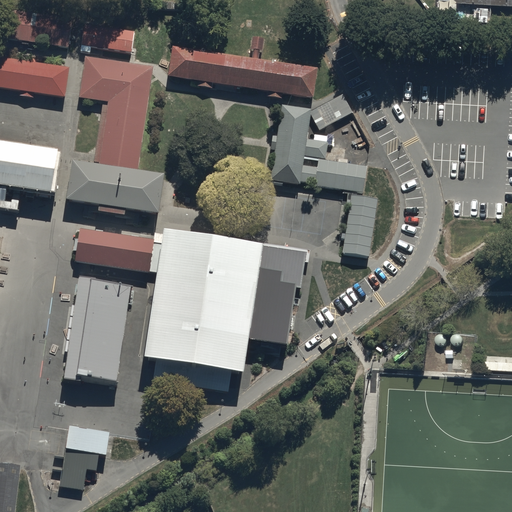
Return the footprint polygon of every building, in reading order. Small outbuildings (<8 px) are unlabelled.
[(511,0),(457,0),(457,5),(511,8),(511,0)] [(72,19),(11,11),(6,37),(68,48),(72,19)] [(253,17),(253,26),(294,27),(294,19),(253,17)] [(83,25),(80,52),(91,54),(92,48),(131,55),(135,30),(83,25)] [(313,61),(167,39),(162,69),(309,91),(313,61)] [(0,85),(65,95),(69,66),(0,55),(0,85)] [(150,67),(86,58),(77,99),(105,106),(94,156),(92,167),(139,171),(150,73),(150,67)] [(309,109),(277,104),(266,177),(298,182),(302,152),(321,155),(323,137),(305,134),(309,109)] [(54,199),(60,157),(0,147),(0,190),(2,191),(17,193),(54,199)] [(368,165),(317,157),(313,180),(364,187),(368,165)] [(163,177),(71,162),(64,205),(157,233),(163,177)] [(380,197),(350,193),(341,252),(371,256),(380,197)] [(148,233),(74,222),(70,251),(144,262),(148,233)] [(259,252),(157,233),(145,367),(243,380),(259,252)] [(131,291),(75,284),(63,385),(118,396),(131,291)] [(102,426),(62,420),(54,489),(80,493),(96,465),(102,426)] [(0,511),(16,511),(23,458),(0,455),(0,511)] [(245,472),(227,482),(231,490),(249,480),(245,472)]
